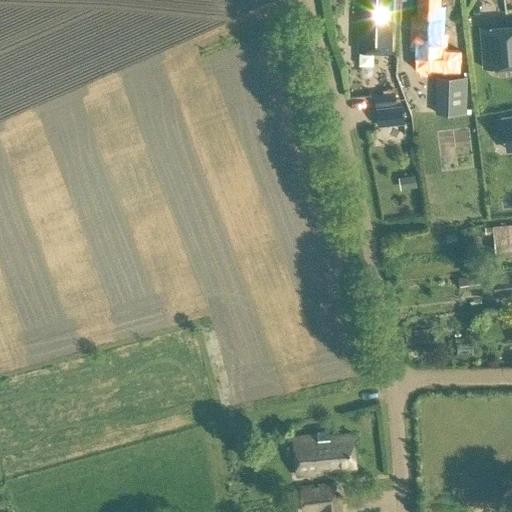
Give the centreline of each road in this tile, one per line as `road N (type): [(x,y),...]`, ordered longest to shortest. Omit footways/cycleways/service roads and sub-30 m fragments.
road 1 (residential): [(307,0),(394,376)]
road 2 (residential): [(394,376),(400,511)]
